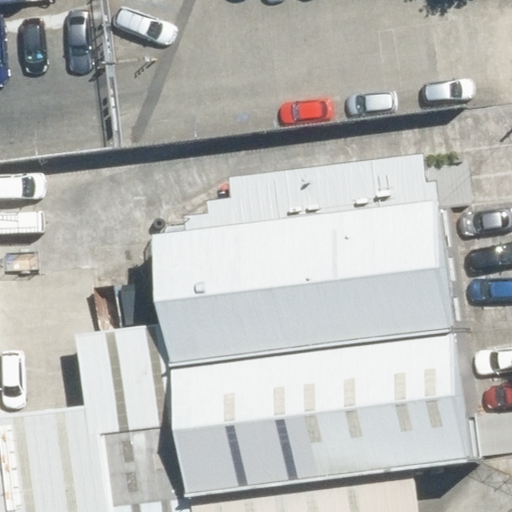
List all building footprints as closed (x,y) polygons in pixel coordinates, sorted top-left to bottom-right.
[(187,234),(435,203),(472,198),(467,156),(425,161),(425,154),(229,179),(231,197),(206,200),(208,213),(185,216),(187,234)] [(167,366),(451,330),(435,203),(187,234),(151,239),(162,325),(167,366)] [(167,366),(162,325),(73,336),(82,407),(0,417),(0,511),(193,511),(191,496),(184,497),(167,366)] [(468,461),(451,330),(167,366),(184,497),(191,496),(414,468),(468,461)] [(191,496),(193,511),(419,511),(414,468),(191,496)]
